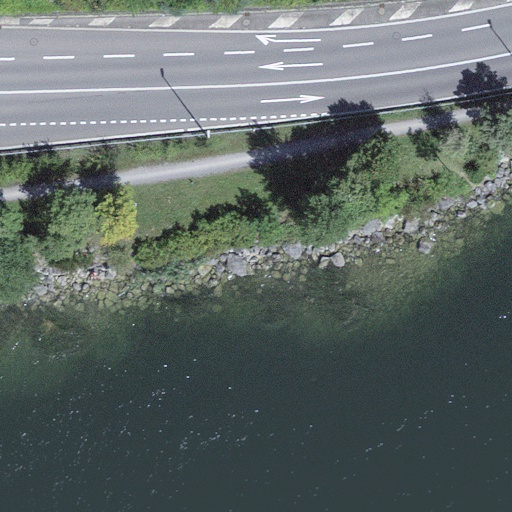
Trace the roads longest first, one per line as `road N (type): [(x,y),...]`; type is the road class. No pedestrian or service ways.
road 1 (primary): [(249,86),(511,52)]
road 2 (primary): [(0,118),(249,86)]
road 3 (primary): [(249,86),(0,63)]
road 4 (trunk): [(249,86),(0,92)]
